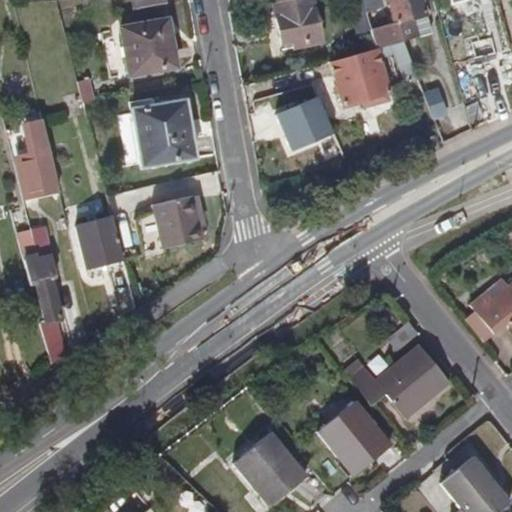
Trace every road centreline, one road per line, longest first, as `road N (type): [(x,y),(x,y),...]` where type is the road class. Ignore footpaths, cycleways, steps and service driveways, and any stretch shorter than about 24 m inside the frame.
road 1 (residential): [(265,302),(207,0)]
road 2 (secondary): [(0,510),(173,373)]
road 3 (residential): [(499,398),(364,230)]
road 4 (secondary): [(173,373),(0,477)]
road 5 (residential): [(357,511),(499,398)]
road 6 (secondary): [(364,230),(511,156)]
road 7 (secondary): [(265,302),(364,230)]
